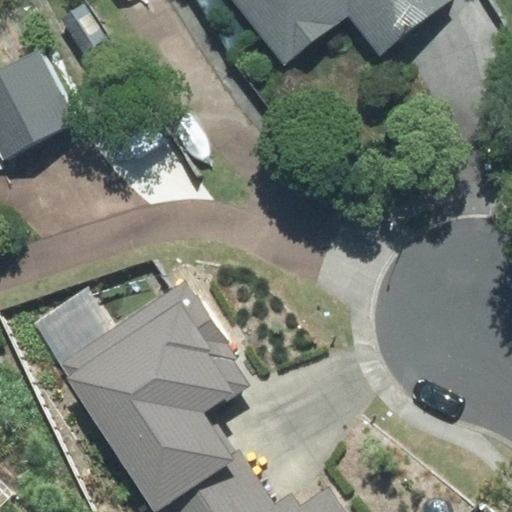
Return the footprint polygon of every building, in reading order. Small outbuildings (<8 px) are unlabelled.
[(391,53),(456,0),(244,0),(294,63),(359,12),(391,53)] [(0,164),(82,120),(45,49),(0,73),(0,164)] [(163,506),(250,448),(225,409),(255,391),(228,350),(233,346),(228,337),(237,333),(211,294),(208,295),(197,279),(70,362),(163,506)] [(250,448),(163,506),(167,511),(356,511),(339,485),(310,504),(301,491),(284,502),(250,448)] [(0,511),(14,511),(20,506),(0,485),(0,511)]
